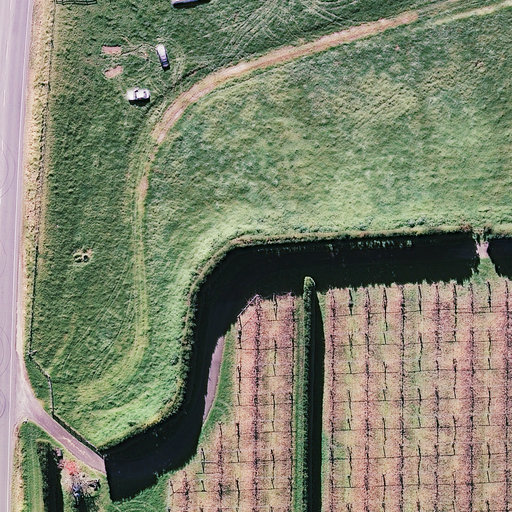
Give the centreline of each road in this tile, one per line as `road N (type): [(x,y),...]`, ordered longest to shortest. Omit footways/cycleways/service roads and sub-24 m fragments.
road 1 (track): [(432,0),(196,90),(148,129),(128,315),(108,403),(0,411)]
road 2 (tertiary): [(7,0),(0,199)]
